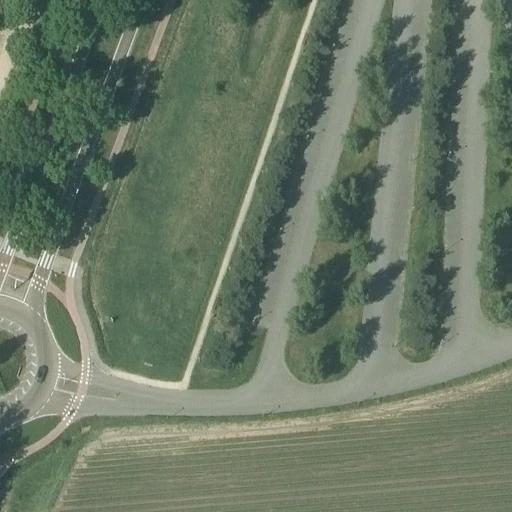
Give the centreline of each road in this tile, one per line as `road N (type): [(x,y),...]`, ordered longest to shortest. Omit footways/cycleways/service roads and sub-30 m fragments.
road 1 (primary): [(30,319),(143,0)]
road 2 (primary): [(99,0),(0,268)]
